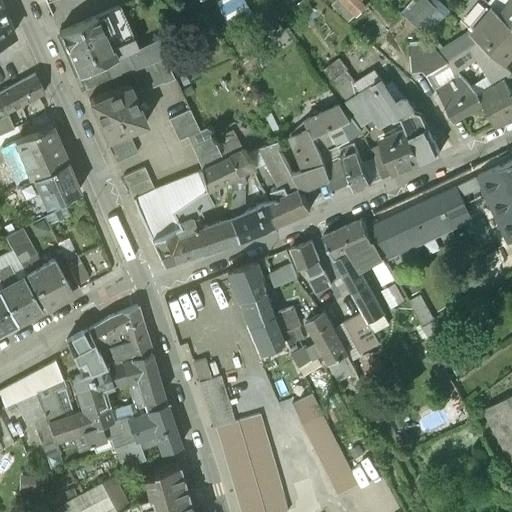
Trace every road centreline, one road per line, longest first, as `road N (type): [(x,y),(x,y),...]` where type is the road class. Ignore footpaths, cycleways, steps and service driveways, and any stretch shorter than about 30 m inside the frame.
road 1 (residential): [(144,287),(511,136)]
road 2 (tertiary): [(144,287),(111,191),(21,0)]
road 3 (tertiary): [(219,511),(144,287)]
road 4 (residential): [(144,287),(0,358)]
